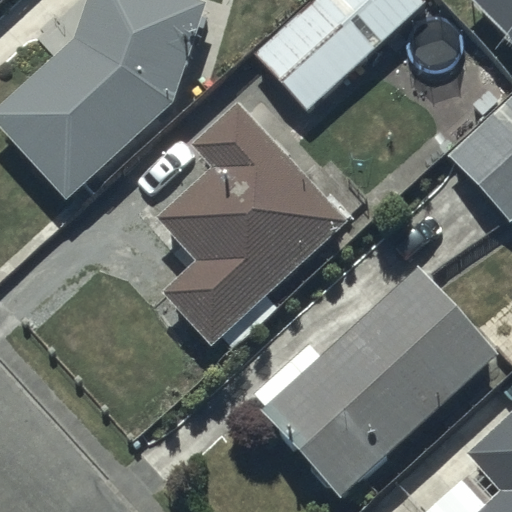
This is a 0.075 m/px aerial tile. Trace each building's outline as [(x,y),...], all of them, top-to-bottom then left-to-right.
[(96,0),(75,62),(0,130),(0,148),(68,225),(176,128),(209,22),(138,0),(96,0)] [(415,0),(323,0),(255,58),(305,117),(427,12),(415,0)] [(511,0),(481,0),(466,14),(511,64),(511,0)] [(511,111),(448,173),(511,239),(511,111)] [(193,165),(214,188),(159,240),(197,281),(163,314),(213,366),(346,240),(236,124),(193,165)] [(349,511),(498,375),(418,289),(322,378),(311,366),(258,415),(270,428),(260,437),(328,511),(349,511)] [(511,511),(511,437),(466,479),(477,491),(462,504),(456,497),(438,511),(511,511)]
